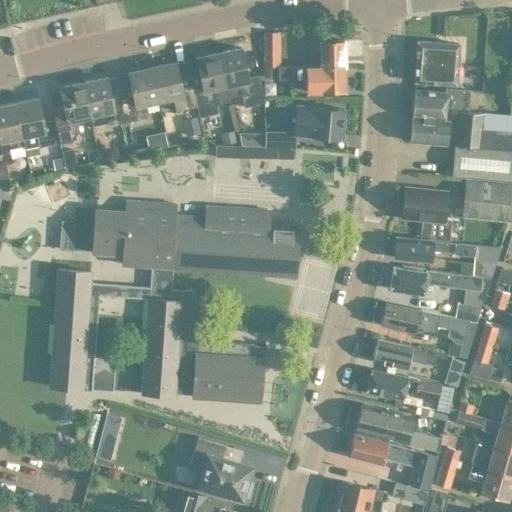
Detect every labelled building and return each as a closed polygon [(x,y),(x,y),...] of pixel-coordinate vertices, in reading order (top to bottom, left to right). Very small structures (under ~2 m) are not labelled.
[(320,60),(343,60),(343,34),(320,34),(320,60)] [(455,79),(458,38),(416,35),(413,76),(455,79)] [(283,59),(282,38),(270,39),(271,60),(283,59)] [(241,41),(218,46),(225,79),(228,91),(241,88),(244,101),(264,97),(258,69),(248,72),(241,41)] [(225,79),(218,46),(195,51),(203,85),(193,88),(196,101),(198,111),(217,107),(215,98),(228,95),(227,91),(228,91),(225,79)] [(174,56),(151,61),(158,94),(172,91),(175,105),(196,101),(193,88),(191,77),(180,80),(174,56)] [(343,60),(320,60),(281,60),(280,73),(320,73),(321,86),(343,85),(343,60)] [(158,94),(151,61),(127,66),(133,90),(122,92),(127,116),(147,111),(144,97),(158,94)] [(127,116),(122,92),(111,95),(105,71),(82,76),(89,109),(92,120),(106,117),(106,120),(127,116)] [(58,81),(62,95),(51,98),(54,113),(59,137),(75,133),(74,127),(79,126),(75,112),(89,109),(82,76),(58,81)] [(413,83),(410,111),(445,114),(445,113),(444,113),(445,100),(467,102),(469,84),(445,82),(445,86),(413,83)] [(59,137),(54,113),(43,116),(37,91),(14,96),(22,130),(23,130),(25,142),(38,139),(38,141),(59,137)] [(22,130),(14,96),(0,99),(0,147),(9,146),(8,142),(23,139),(23,142),(25,142),(23,130),(22,130)] [(265,125),(264,140),(293,141),(294,129),(341,132),(343,103),(297,99),(295,125),(265,125)] [(457,105),(455,139),(452,170),(510,174),(511,151),(511,125),(482,123),(483,107),(457,105)] [(445,114),(410,111),(408,135),(447,138),(449,113),(445,113),(445,114)] [(147,123),(129,126),(131,139),(149,137),(147,123)] [(257,137),(235,139),(236,150),(258,148),(257,137)] [(215,139),(215,141),(215,151),(233,152),(233,139),(215,139)] [(511,177),(466,173),(462,211),(511,215),(511,216),(511,215),(511,177)] [(445,185),(404,181),(401,211),(442,215),(445,185)] [(57,263),(51,349),(49,380),(112,385),(115,352),(94,351),(98,289),(147,293),(141,387),(174,389),(174,386),(191,388),(191,390),(260,395),(264,339),(207,335),(204,336),(203,338),(187,337),(191,285),(170,283),(171,261),(265,268),(266,265),(274,265),(275,268),(295,270),(298,224),(268,222),(269,204),(206,200),(205,215),(197,214),(197,210),(174,208),(175,198),(126,195),(125,205),(95,203),(92,246),(122,248),(121,258),(150,260),(149,281),(89,276),(90,265),(57,263)] [(474,238),(454,236),(396,230),(394,251),(430,255),(431,244),(453,246),(453,248),(473,250),(471,269),(481,270),(490,271),(500,241),(474,238)] [(481,270),(471,269),(451,267),(451,268),(425,264),(425,265),(391,261),(388,283),(409,285),(410,290),(416,291),(418,287),(423,287),(425,277),(450,280),(479,284),(479,283),(481,270)] [(497,275),(511,279),(511,263),(501,261),(497,275)] [(481,270),(479,283),(486,285),(490,271),(481,270)] [(494,282),(492,290),(506,294),(509,287),(494,282)] [(506,294),(492,290),(489,299),(504,304),(506,294)] [(454,308),(453,311),(420,304),(420,303),(385,295),(380,318),(415,326),(434,329),(436,319),(448,322),(446,330),(455,337),(463,338),(464,335),(470,336),(476,316),(477,312),(463,309),(454,308)] [(463,309),(465,298),(456,297),(454,308),(463,309)] [(480,301),(465,298),(463,309),(477,312),(480,301)] [(497,321),(483,317),(480,328),(477,336),(492,340),(494,332),(497,321)] [(443,348),(438,347),(439,346),(411,340),(376,332),(371,355),(406,363),(409,352),(436,358),(440,360),(443,348)] [(492,340),(477,336),(472,352),(468,367),(488,373),(493,359),(487,357),(492,340)] [(402,393),(405,382),(414,384),(413,390),(437,395),(441,378),(407,371),(370,363),(365,384),(402,393)] [(511,394),(507,393),(500,416),(511,418),(511,394)] [(457,403),(471,407),(474,399),(459,395),(457,403)] [(354,425),(437,445),(440,433),(410,426),(413,410),(361,397),(354,425)] [(471,407),(457,403),(450,401),(447,413),(480,422),(479,423),(497,428),(494,439),(511,443),(511,418),(500,416),(483,411),(471,407)] [(354,427),(348,448),(381,457),(384,447),(408,453),(411,443),(354,427)] [(251,477),(245,475),(249,460),(222,453),(226,439),(197,431),(189,459),(202,462),(198,479),(240,491),(241,488),(247,490),(251,477)] [(511,443),(494,439),(487,462),(488,462),(511,469),(511,443)] [(445,440),(443,449),(458,454),(460,445),(445,440)] [(436,453),(435,453),(416,447),(408,475),(427,481),(436,453)] [(458,454),(443,449),(434,478),(449,483),(458,454)] [(487,462),(471,457),(467,471),(483,476),(480,486),(506,493),(511,471),(511,469),(488,462),(487,462)] [(117,473),(119,465),(109,463),(107,471),(117,473)] [(387,486),(373,482),(342,474),(336,496),(368,504),(371,492),(384,495),(387,486)] [(427,484),(426,484),(395,476),(391,489),(423,497),(427,484)] [(192,511),(191,511),(240,511),(242,508),(220,501),(222,494),(184,484),(178,507),(192,511)] [(452,502),(452,501),(455,490),(433,484),(427,507),(426,507),(424,511),(440,511),(441,511),(440,511),(443,499),(452,502)] [(365,511),(368,504),(336,496),(332,511),(365,511)] [(502,511),(474,503),(471,511),(464,511),(456,509),(455,511),(502,511)]
